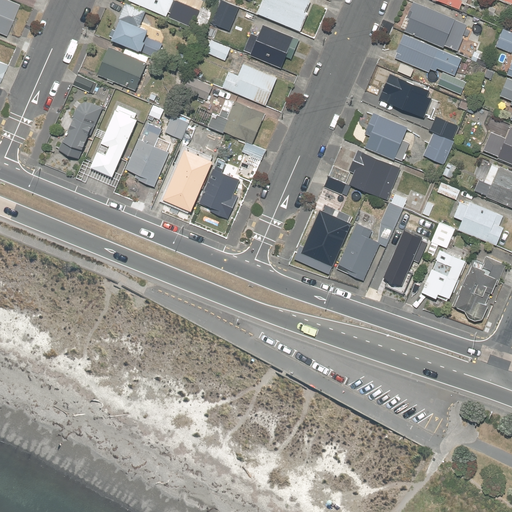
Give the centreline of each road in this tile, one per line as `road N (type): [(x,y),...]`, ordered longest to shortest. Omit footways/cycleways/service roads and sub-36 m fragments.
road 1 (primary): [(492,390),(258,309),(0,205)]
road 2 (residential): [(367,0),(249,271)]
road 3 (primary): [(249,271),(505,359)]
road 4 (primary): [(0,170),(249,271)]
road 5 (residential): [(0,165),(72,0)]
